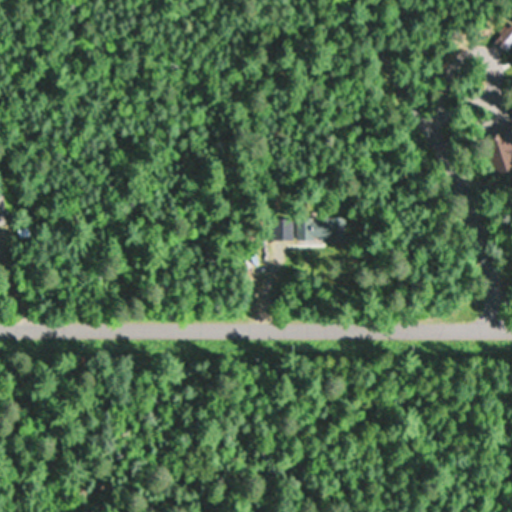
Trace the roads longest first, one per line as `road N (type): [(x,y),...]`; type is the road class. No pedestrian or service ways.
road 1 (residential): [(0,331),(511,327)]
road 2 (residential): [(493,327),(465,225),(351,0)]
